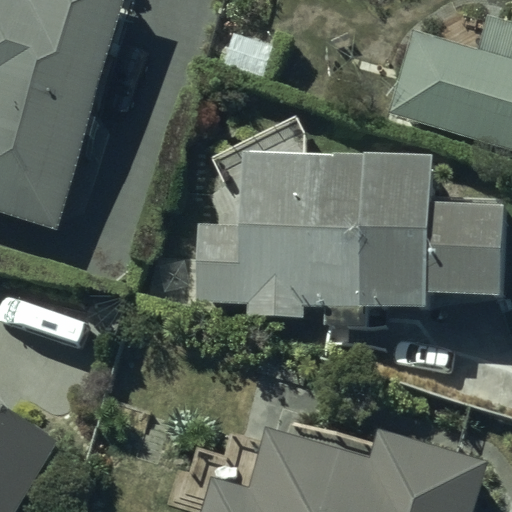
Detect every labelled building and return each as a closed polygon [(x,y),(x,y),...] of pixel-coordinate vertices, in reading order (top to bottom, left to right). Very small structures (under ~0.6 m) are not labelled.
[(0,0),(0,218),(64,238),(137,0),(0,0)] [(481,64),(416,42),(392,122),(511,160),(511,37),(492,31),(481,64)] [(436,179),(247,171),(244,242),(202,240),(199,313),(250,315),(250,327),(306,330),(307,319),(328,320),(327,339),(369,341),(370,329),(430,330),(430,319),(504,320),(506,210),(434,209),(436,179)] [(0,511),(22,511),(55,459),(0,426),(0,511)] [(376,483),(272,449),(255,508),(214,496),(209,511),(483,511),(491,487),(384,456),(376,483)]
